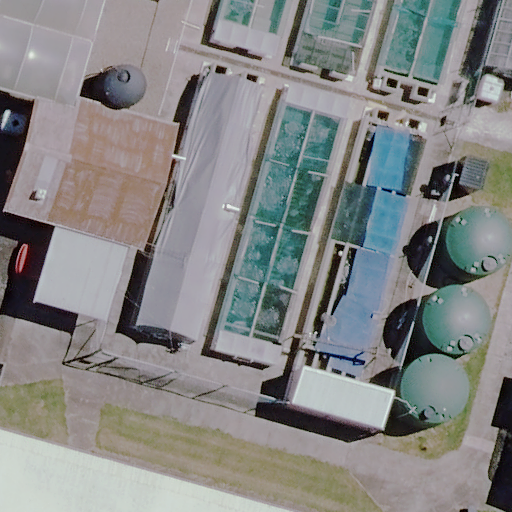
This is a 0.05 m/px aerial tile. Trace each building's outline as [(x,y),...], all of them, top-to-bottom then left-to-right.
[(110,0),(0,0),(0,93),(78,115),(110,0)] [(266,70),(283,0),(205,0),(192,51),(266,70)] [(350,92),(373,0),(298,0),(279,73),(350,92)] [(446,72),(464,0),(391,0),(366,96),(435,114),(446,72)] [(511,0),(508,0),(487,75),(511,82),(511,0)] [(186,72),(115,339),(193,360),(264,93),(186,72)] [(277,97),(205,364),(284,385),(355,118),(277,97)] [(149,153),(16,117),(0,175),(0,236),(34,245),(16,312),(101,335),(149,153)] [(254,511),(0,438),(0,511),(254,511)]
